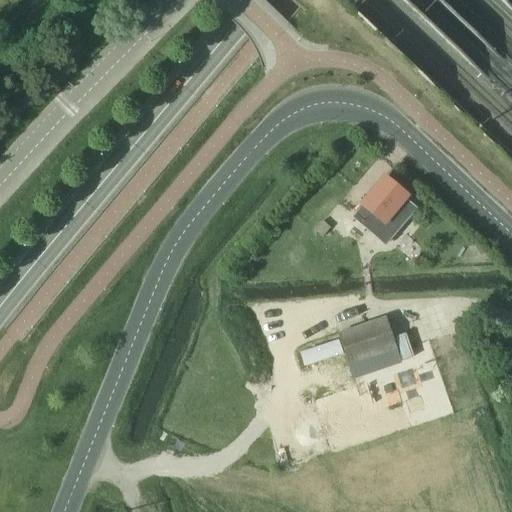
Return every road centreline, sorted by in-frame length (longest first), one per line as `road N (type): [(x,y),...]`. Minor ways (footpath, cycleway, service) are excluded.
road 1 (tertiary): [(64,511),(176,241),(280,120),(337,102),(381,116),(511,235)]
road 2 (secondary): [(0,306),(255,0)]
road 3 (unclassified): [(169,0),(0,178)]
